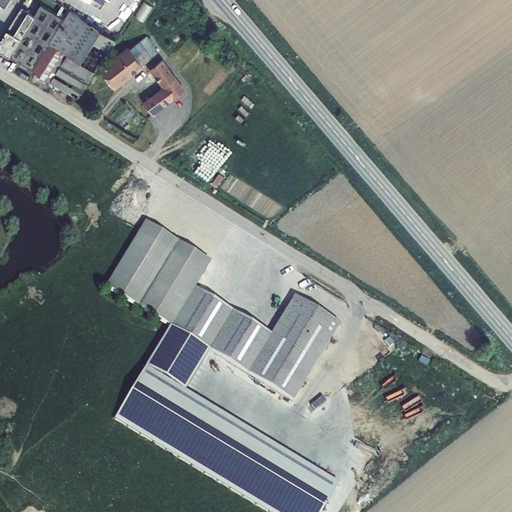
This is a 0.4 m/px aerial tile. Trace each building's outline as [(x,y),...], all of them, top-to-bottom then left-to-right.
[(142,7),(151,12),(154,6),(146,1),(142,7)] [(23,15),(3,47),(15,55),(41,15),(28,7),(23,15)] [(70,23),(45,9),(41,15),(15,55),(40,70),(70,23)] [(70,23),(40,70),(84,97),(121,38),(77,12),(70,23)] [(150,36),(135,48),(148,65),(163,53),(150,36)] [(135,48),(126,55),(132,64),(125,69),(132,78),(148,65),(135,48)] [(121,86),(132,78),(125,69),(132,64),(126,55),(108,68),(121,86)] [(178,75),(168,62),(157,70),(170,86),(151,101),(159,113),(185,93),(189,90),(178,75)] [(156,224),(149,236),(213,274),(219,262),(156,224)] [(213,274),(149,236),(116,289),(180,327),(203,289),(213,274)] [(280,335),(203,289),(180,327),(257,374),(280,335)] [(349,324),(304,297),(280,335),(257,374),(302,401),(349,324)]
